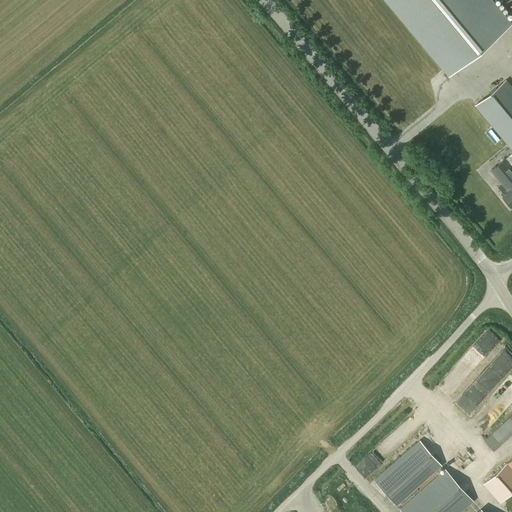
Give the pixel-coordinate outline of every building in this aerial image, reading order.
[(490,0),(387,0),(449,75),(510,24),(490,0)] [(511,87),(506,80),(475,105),(511,149),(511,152),(505,159),(504,159),(496,166),(495,165),(494,167),(491,169),(508,190),(502,195),(510,205),(511,204),(511,168),(510,166),(511,164),(511,87)] [(493,332),(481,339),(488,349),(500,342),(493,332)] [(511,356),(504,349),(458,396),(474,412),(480,407),(492,419),(511,399),(511,356)] [(469,457),(475,451),(435,408),(426,416),(432,423),(424,429),(462,470),(472,460),(469,457)] [(511,413),(484,440),(494,450),(511,433),(511,413)] [(441,464),(419,439),(374,480),(396,504),(441,464)] [(507,463),(484,483),(500,501),(511,490),(511,468),(507,463)] [(461,511),(474,501),(445,469),(400,509),(402,511),(461,511)]
